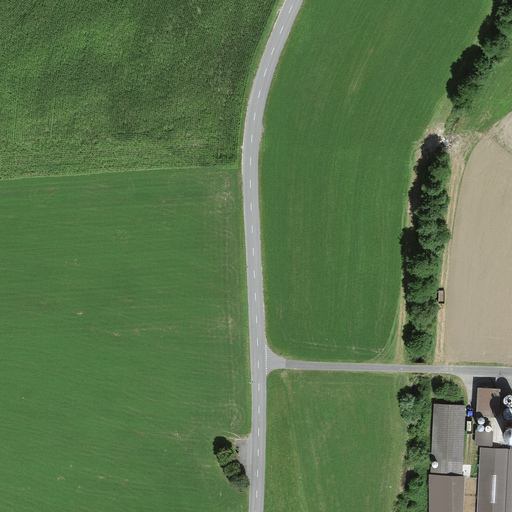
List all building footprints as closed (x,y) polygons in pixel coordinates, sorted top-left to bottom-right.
[(499,389),(478,388),(477,416),(498,417),(499,389)] [(462,474),(466,402),(434,401),(430,471),(462,474)] [(475,445),(493,446),(493,432),(476,431),(475,445)] [(511,511),(511,449),(481,448),(478,511),(511,511)] [(462,474),(430,471),(429,511),(463,511),(465,474),(462,474)]
